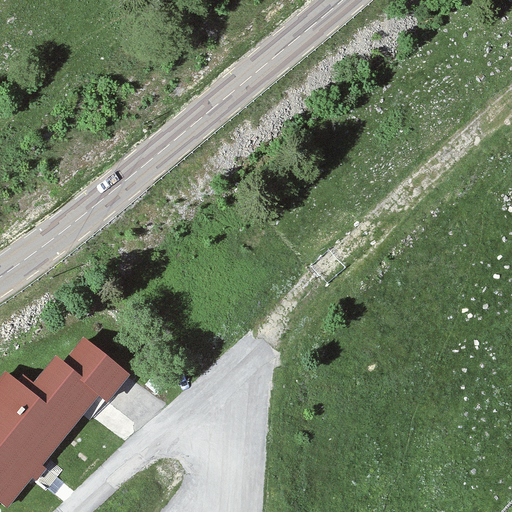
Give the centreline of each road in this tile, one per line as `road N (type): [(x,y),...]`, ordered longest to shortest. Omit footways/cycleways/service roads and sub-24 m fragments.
road 1 (primary): [(0,286),(79,234),(361,0)]
road 2 (unclassified): [(83,511),(144,453),(186,429),(217,434),(229,455),(228,511)]
